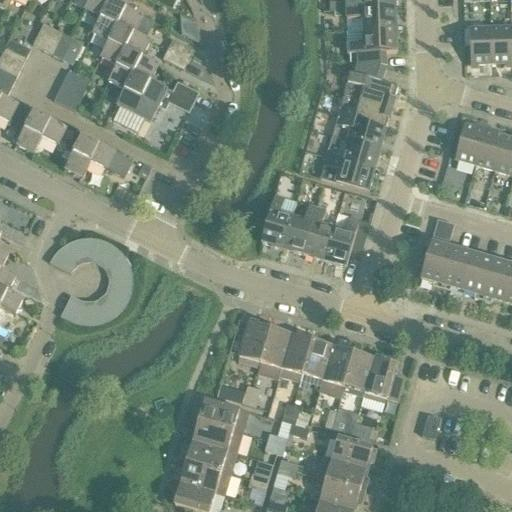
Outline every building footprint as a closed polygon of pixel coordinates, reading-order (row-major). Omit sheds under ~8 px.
[(0,0),(0,10),(5,13),(11,0),(0,0)] [(90,0),(84,12),(101,20),(109,4),(126,12),(126,11),(133,15),(136,9),(129,6),(132,0),(90,0)] [(346,13),(396,11),(395,0),(361,0),(362,3),(346,4),(346,13)] [(126,12),(109,4),(101,20),(93,36),(109,44),(118,28),(134,36),(134,35),(143,19),(133,15),(126,11),(126,12)] [(396,33),(396,11),(346,13),(347,22),(363,21),(363,34),(396,33)] [(43,53),(53,31),(44,26),(33,48),(43,53)] [(134,36),(118,28),(109,44),(101,60),(117,68),(126,52),(142,60),(143,60),(151,43),(134,35),(134,36)] [(492,67),(511,66),(511,29),(491,30),(492,67)] [(470,67),(492,67),(491,30),(469,31),(470,67)] [(52,58),(63,36),(53,31),(43,53),(52,58)] [(357,57),(358,67),(386,71),(386,56),(397,55),(396,33),(363,34),(347,34),(347,47),(348,57),(357,57)] [(62,63),(73,41),(63,36),(52,58),(62,63)] [(72,68),(83,46),(73,41),(62,63),(72,68)] [(9,42),(4,52),(26,62),(31,52),(9,42)] [(189,63),(194,53),(172,42),(167,52),(189,63)] [(4,52),(0,60),(0,61),(21,72),(26,62),(4,52)] [(142,60),(126,52),(117,68),(109,84),(125,92),(134,76),(150,84),(159,68),(143,60),(142,60)] [(184,73),(189,63),(167,52),(162,62),(184,73)] [(0,61),(0,74),(16,82),(21,72),(0,61)] [(382,85),(386,71),(358,67),(355,78),(351,76),(344,98),(392,112),(398,90),(382,85)] [(0,74),(0,86),(11,92),(16,82),(0,74)] [(85,95),(90,85),(69,74),(64,84),(85,95)] [(172,95),(150,84),(134,76),(125,92),(117,108),(152,126),(161,109),(166,112),(169,106),(167,105),(172,95)] [(80,105),(85,95),(64,84),(59,94),(80,105)] [(194,106),(199,96),(177,85),(172,95),(194,106)] [(0,86),(0,98),(6,102),(11,92),(0,86)] [(75,114),(80,105),(59,94),(54,104),(75,114)] [(189,116),(194,106),(172,95),(167,105),(169,106),(189,116)] [(0,98),(0,119),(9,124),(8,128),(23,136),(33,115),(18,108),(6,102),(0,98)] [(386,132),(392,112),(344,98),(338,119),(386,132)] [(23,136),(17,148),(34,157),(42,140),(58,148),(66,131),(33,115),(23,136)] [(380,153),(386,132),(338,119),(332,140),(380,153)] [(475,168),(485,133),(465,127),(455,162),(475,168)] [(495,174),(505,139),(485,133),(475,168),(495,174)] [(132,165),(115,155),(82,139),(65,172),(82,181),(90,164),(106,172),(124,182),(132,165)] [(511,178),(511,140),(505,139),(495,174),(511,178)] [(380,153),(332,140),(332,141),(333,142),(330,152),(329,152),(326,160),(374,174),(380,153)] [(368,196),(374,174),(326,160),(320,182),(368,196)] [(141,170),(138,178),(145,182),(149,174),(141,170)] [(283,252),(292,220),(297,205),(275,199),(261,246),(283,252)] [(304,258),(317,211),(308,208),(304,224),(292,220),(283,252),(304,258)] [(324,264),(334,232),(321,229),(326,213),(317,211),(304,258),(324,264)] [(346,270),(360,223),(338,217),(334,232),(324,264),(346,270)] [(449,244),(454,227),(437,223),(433,239),(449,244)] [(93,266),(97,242),(90,241),(83,242),(76,243),(69,246),(80,268),(82,267),(91,266),(93,266)] [(104,272),(122,256),(117,251),(111,247),(104,244),(97,242),(93,266),(95,266),(102,271),(104,272)] [(71,277),(72,275),(78,269),(80,268),(69,246),(63,250),(58,254),(53,260),(49,266),(71,277)] [(430,250),(421,282),(452,291),(475,297),(474,301),(482,304),(491,306),(492,303),(511,308),(511,273),(493,267),(461,258),(430,249),(430,250)] [(0,272),(1,273),(1,272),(9,258),(0,253),(0,272)] [(109,284),(133,282),(132,275),(129,268),(126,262),(122,256),(104,272),(105,274),(108,282),(109,284)] [(0,290),(8,295),(9,294),(16,280),(1,272),(1,273),(0,272),(0,290)] [(126,310),(129,303),(131,297),(133,289),(133,282),(109,284),(109,286),(106,295),(105,296),(126,310)] [(0,310),(16,317),(23,302),(9,294),(8,295),(0,290),(0,310)] [(103,327),(109,324),(115,320),(121,315),(126,310),(105,296),(104,298),(97,303),(95,304),(103,327)] [(75,327),(83,304),(71,299),(60,320),(75,327)] [(103,327),(95,304),(93,305),(84,305),(83,304),(75,327),(81,329),(89,329),(96,329),(103,327)] [(260,370),(262,366),(261,366),(271,332),(249,326),(238,364),(260,370)] [(259,370),(257,377),(278,383),(279,379),(291,338),(271,332),(261,366),(262,366),(260,370),(259,370)] [(291,338),(279,379),(300,385),(302,377),(312,344),(291,338)] [(323,384),(333,350),(312,344),(302,377),(323,384)] [(323,384),(320,395),(340,402),(342,394),(344,389),(354,356),(333,350),(323,384)] [(363,400),(364,395),(365,395),(375,362),(354,356),(344,389),(342,394),(363,400)] [(396,368),(375,362),(365,395),(364,395),(363,400),(385,406),(386,402),(399,406),(406,382),(393,379),(396,368)] [(248,408),(254,390),(248,388),(243,407),(248,408)] [(256,411),(262,392),(254,390),(248,408),(256,411)] [(243,437),(250,415),(205,403),(199,424),(243,437)] [(288,426),(293,408),(287,406),(282,425),(288,426)] [(306,443),(307,439),(309,433),(295,429),(300,410),(293,408),(288,426),(292,427),(288,438),(306,443)] [(331,432),(337,415),(330,413),(325,430),(331,432)] [(349,437),(355,419),(337,413),(337,415),(331,432),(349,437)] [(434,443),(440,422),(428,419),(422,439),(434,443)] [(237,458),(243,437),(199,424),(193,445),(237,458)] [(367,443),(370,431),(355,427),(351,438),(367,443)] [(285,449),(287,442),(271,437),(269,444),(285,449)] [(332,463),(366,472),(367,467),(369,468),(373,466),(377,452),(338,441),(332,463)] [(282,459),(285,449),(269,444),(266,454),(282,459)] [(231,478),(237,458),(193,445),(187,465),(231,478)] [(322,460),(316,481),(365,495),(369,482),(366,478),(364,478),(366,472),(332,463),(322,460)] [(297,475),(299,468),(281,463),(279,470),(297,475)] [(225,499),(231,478),(187,465),(181,486),(215,496),(225,499)] [(295,482),(297,475),(279,470),(277,476),(295,482)] [(267,489),(269,483),(252,478),(250,484),(267,489)] [(361,508),(365,495),(316,481),(310,501),(320,504),(347,511),(354,511),(355,508),(357,509),(361,508)] [(265,496),(267,489),(250,484),(248,491),(265,496)] [(190,511),(210,511),(215,496),(181,486),(175,508),(190,511)]
